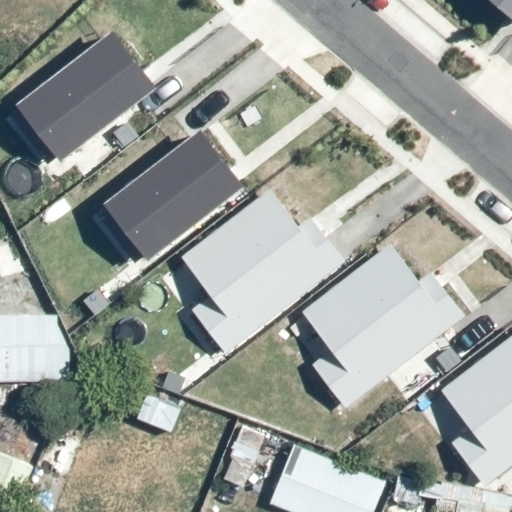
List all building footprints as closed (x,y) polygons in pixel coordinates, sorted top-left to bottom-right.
[(88,135),(79,144),(95,159),(101,153),(125,175),(170,128),(148,107),(179,74),(113,11),(39,89),(88,135)] [(0,380),(74,381),(62,312),(0,313),(0,380)] [(175,438),(185,404),(144,393),(135,427),(175,438)] [(91,426),(55,415),(38,468),(74,480),(91,426)] [(246,487),(267,432),(241,422),(221,478),(246,487)] [(291,443),(269,504),(291,511),(377,511),(390,479),(291,443)] [(14,511),(32,462),(0,450),(0,511),(14,511)] [(511,511),(511,488),(397,474),(394,501),(418,504),(419,498),(433,499),(431,511),(511,511)]
